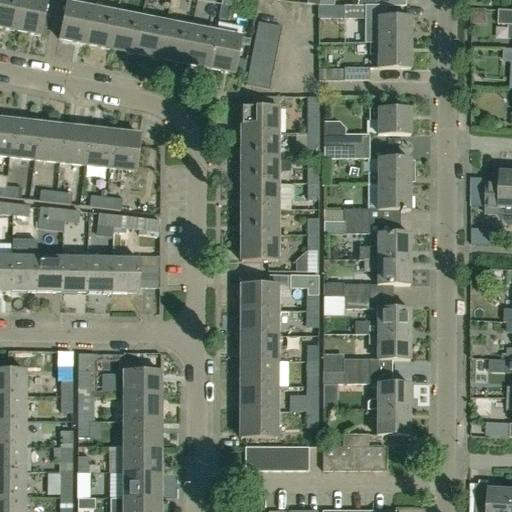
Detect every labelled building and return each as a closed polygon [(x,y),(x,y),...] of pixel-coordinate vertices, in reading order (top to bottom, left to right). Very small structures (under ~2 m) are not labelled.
[(0,0),(0,27),(15,30),(21,0),(0,0)] [(47,2),(38,0),(21,0),(15,30),(40,35),(47,2)] [(258,1),(253,0),(222,0),(221,6),(255,13),(258,1)] [(84,44),(91,10),(66,5),(59,39),(84,44)] [(344,19),(370,20),(370,7),(344,7),(344,19)] [(109,49),(116,15),(91,10),(84,44),(109,49)] [(511,12),(500,12),(499,26),(511,26),(511,12)] [(321,39),(321,13),(310,13),(310,39),(321,39)] [(134,54),(141,20),(116,15),(109,49),(134,54)] [(378,18),(378,44),(411,45),(411,18),(378,18)] [(159,59),(166,25),(141,20),(134,54),(159,59)] [(258,23),(255,39),(278,44),(281,28),(258,23)] [(184,64),(191,30),(166,25),(159,59),(184,64)] [(209,69),(216,35),(191,30),(184,64),(209,69)] [(241,40),(216,35),(209,69),(234,74),(241,40)] [(275,59),(278,44),(255,39),(252,55),(275,59)] [(411,70),(411,45),(378,44),(370,45),(369,55),(378,56),(378,70),(411,70)] [(272,75),(275,59),(252,55),(248,70),(272,75)] [(344,69),(344,78),(332,78),(332,71),(319,70),(318,82),(344,82),(369,82),(369,69),(344,69)] [(269,91),(272,75),(248,70),(245,86),(269,91)] [(306,130),(307,114),(316,114),(316,103),(306,102),(305,107),(279,106),(278,129),(306,130)] [(242,109),(242,135),(277,135),(277,109),(242,109)] [(378,110),(369,110),(369,122),(378,122),(378,136),(410,136),(411,110),(378,110)] [(307,119),(307,135),(319,135),(319,119),(307,119)] [(0,157),(9,159),(13,123),(0,121),(0,157)] [(35,161),(39,126),(13,123),(9,159),(35,161)] [(60,164),(64,129),(39,126),(35,161),(60,164)] [(85,167),(89,131),(64,129),(60,164),(85,167)] [(111,170),(115,134),(89,131),(85,167),(111,170)] [(136,172),(138,153),(140,137),(115,134),(111,170),(136,172)] [(277,160),(277,135),(242,135),(242,160),(277,160)] [(319,152),(319,135),(307,135),(307,151),(319,152)] [(335,137),(335,148),(369,148),(369,136),(344,136),(344,137),(335,137)] [(369,160),(369,153),(369,148),(335,148),(335,149),(323,149),(323,161),(369,160)] [(277,186),(277,160),(242,160),(242,186),(277,186)] [(378,160),(378,175),(368,175),(368,186),(378,186),(411,186),(411,160),(378,160)] [(319,186),(319,170),(306,170),(306,186),(319,186)] [(511,225),(511,170),(502,170),(501,190),(487,189),(486,215),(499,216),(508,226),(511,225)] [(10,171),(10,185),(29,186),(30,171),(10,171)] [(115,173),(110,186),(129,192),(133,179),(115,173)] [(277,211),(277,186),(242,186),(242,211),(277,211)] [(319,202),(319,186),(306,186),(298,186),(298,201),(304,201),(304,202),(319,202)] [(411,211),(411,186),(378,186),(378,211),(411,211)] [(22,189),(6,187),(5,199),(21,201),(22,189)] [(56,205),(57,193),(40,192),(39,203),(56,205)] [(72,195),(57,193),(56,205),(71,206),(72,195)] [(106,211),(108,199),(90,197),(89,209),(106,211)] [(122,200),(108,199),(106,211),(121,212),(122,200)] [(0,215),(13,217),(14,205),(0,203),(0,215)] [(29,207),(14,205),(13,217),(28,219),(29,207)] [(63,223),(64,211),(48,209),(47,221),(63,223)] [(80,213),(64,211),(63,223),(79,225),(80,213)] [(277,237),(277,211),(242,211),(241,237),(277,237)] [(343,211),(323,211),(323,224),(340,224),(369,224),(369,211),(343,211)] [(113,229),(115,216),(98,215),(96,237),(112,239),(113,234),(113,229)] [(160,222),(141,219),(115,216),(113,229),(113,234),(126,235),(126,231),(160,235),(160,222)] [(307,221),(307,237),(319,237),(319,220),(307,221)] [(369,236),(369,224),(340,224),(340,229),(343,229),(343,236),(369,236)] [(43,228),(43,242),(65,243),(66,228),(43,228)] [(378,235),(378,249),(359,249),(359,260),(410,261),(410,235),(378,235)] [(277,262),(277,237),(241,237),(241,262),(277,262)] [(318,252),(319,237),(307,237),(307,252),(318,252)] [(0,293),(11,294),(12,259),(0,258),(0,293)] [(36,294),(37,259),(12,259),(11,294),(36,294)] [(61,295),(62,259),(37,259),(36,294),(61,295)] [(87,295),(87,260),(62,259),(61,295),(87,295)] [(112,296),(112,260),(87,260),(87,295),(112,296)] [(157,269),(138,269),(139,261),(112,260),(112,296),(138,296),(138,289),(157,289),(157,269)] [(410,287),(410,261),(359,260),(359,262),(363,262),(364,273),(377,273),(377,286),(410,287)] [(277,312),(277,286),(290,290),(307,291),(307,297),(306,297),(306,312),(319,312),(318,277),(269,277),(269,286),(241,286),(241,311),(277,312)] [(371,300),(371,286),(343,286),(343,300),(371,300)] [(371,311),(371,300),(343,300),(343,311),(371,311)] [(410,310),(393,310),(377,311),(377,324),(355,324),(355,335),(410,335),(410,310)] [(277,337),(277,312),(241,311),(241,337),(277,337)] [(319,338),(319,312),(306,312),(306,338),(319,338)] [(410,361),(410,335),(355,335),(354,336),(369,336),(369,344),(377,344),(377,360),(410,361)] [(277,362),(277,337),(241,337),(241,362),(277,362)] [(306,347),(306,363),(318,363),(318,347),(306,347)] [(343,361),(343,373),(368,373),(369,361),(343,361)] [(276,388),(277,362),(241,362),(241,388),(276,388)] [(318,388),(318,363),(306,363),(306,388),(318,388)] [(0,372),(0,397),(27,398),(27,373),(0,372)] [(77,373),(77,389),(90,390),(90,373),(77,373)] [(125,373),(125,398),(160,399),(161,373),(125,373)] [(368,386),(368,373),(343,373),(322,374),(322,386),(368,386)] [(60,382),(60,398),(72,398),(72,382),(60,382)] [(377,385),(377,401),(367,401),(367,411),(410,411),(410,385),(377,385)] [(276,413),(276,388),(241,388),(241,413),(276,413)] [(318,413),(318,388),(306,388),(306,392),(306,413),(318,413)] [(0,423),(26,423),(27,398),(0,397),(0,423)] [(72,414),(72,398),(60,398),(60,415),(72,414)] [(160,424),(160,399),(125,398),(125,424),(160,424)] [(90,408),(77,408),(77,423),(90,424),(90,408)] [(410,437),(410,411),(367,411),(377,411),(377,437),(410,437)] [(276,439),(276,413),(241,413),(241,439),(276,439)] [(318,430),(318,413),(306,413),(306,430),(318,430)] [(0,448),(26,449),(26,423),(0,423),(0,448)] [(89,440),(90,424),(77,423),(77,440),(89,440)] [(160,449),(160,424),(125,424),(125,449),(160,449)] [(60,434),(60,449),(72,449),(72,433),(60,434)] [(369,436),(362,436),(343,436),(342,448),(348,448),(362,448),(368,448),(369,436)] [(0,474),(26,474),(26,449),(0,448),(0,474)] [(348,448),(342,448),(323,448),(323,473),(348,473),(348,448)] [(361,473),(362,448),(348,448),(348,473),(361,473)] [(373,473),(373,448),(368,448),(362,448),(361,473),(373,473)] [(386,448),(373,448),(373,473),(386,473),(386,448)] [(72,475),(72,449),(60,449),(60,450),(53,450),(54,460),(59,460),(59,473),(60,473),(60,474),(72,475)] [(160,475),(160,449),(125,449),(124,475),(160,475)] [(258,472),(259,449),(246,449),(246,472),(258,472)] [(271,472),(271,449),(259,449),(258,472),(271,472)] [(283,472),(284,449),(271,449),(271,472),(283,472)] [(296,473),(296,449),(284,449),(283,472),(296,473)] [(309,449),(303,449),(296,449),(296,473),(309,473),(309,449)] [(89,458),(76,458),(76,474),(89,474),(89,458)] [(0,499),(26,500),(26,474),(0,474),(0,499)] [(72,500),(72,475),(60,474),(60,500),(72,500)] [(89,500),(89,474),(76,474),(77,500),(89,500)] [(160,500),(160,475),(124,475),(124,500),(160,500)] [(511,511),(511,491),(501,491),(501,487),(490,487),(489,508),(476,507),(475,511),(511,511)] [(0,511),(25,511),(26,500),(0,499),(0,511)] [(71,511),(72,500),(60,500),(59,511),(71,511)] [(89,511),(89,500),(77,500),(76,511),(89,511)] [(159,511),(160,500),(124,500),(124,511),(159,511)]
